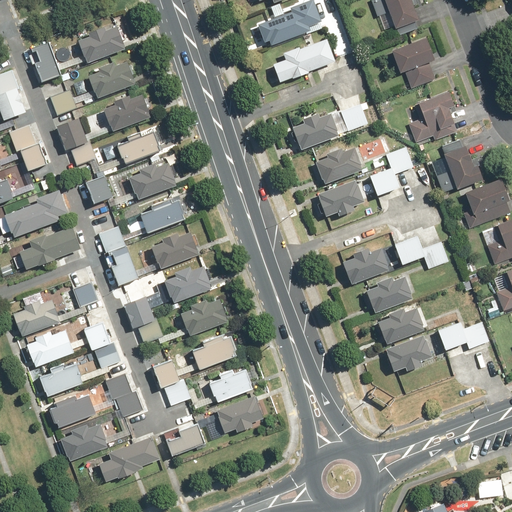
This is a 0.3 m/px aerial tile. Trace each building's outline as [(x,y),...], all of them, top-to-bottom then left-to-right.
[(295,12),(262,26),(269,43),(274,41),(277,48),(314,32),(312,28),(326,22),(316,0),(313,0),(293,8),(295,12)] [(419,4),(417,0),(388,0),(394,14),(393,15),(398,27),(402,35),(419,27),(416,22),(422,19),(416,6),(419,4)] [(120,25),(82,40),(91,64),(129,50),(120,25)] [(340,62),(330,38),(287,55),(289,60),(277,65),(284,84),(340,62)] [(439,61),(430,38),(395,52),(402,71),(403,71),(404,74),(407,73),(413,89),(437,80),(431,64),(439,61)] [(66,77),(52,43),(29,51),(31,55),(35,64),(44,86),(66,77)] [(103,68),(104,73),(92,77),(100,100),(142,87),(134,63),(120,67),(119,63),(103,68)] [(0,95),(0,97),(8,121),(30,114),(15,68),(0,73),(0,93),(1,96),(0,95)] [(72,91),(51,97),(57,116),(78,109),(72,91)] [(460,107),(454,93),(422,105),(427,120),(412,126),(419,144),(438,137),(440,141),(453,136),(450,126),(458,123),(453,110),(460,107)] [(119,101),(120,105),(107,109),(116,133),(157,118),(148,95),(133,100),(132,96),(119,101)] [(305,152),(344,137),(335,114),(323,118),(321,115),(308,120),(309,124),(296,128),(305,152)] [(83,120),(73,124),(82,146),(72,150),(78,167),(99,159),(93,144),(92,144),(83,120)] [(24,151),(30,172),(51,165),(45,143),(39,145),(32,123),(10,130),(17,153),(24,151)] [(128,165),(164,151),(158,134),(148,138),(145,131),(130,137),(133,143),(120,148),(128,165)] [(486,178),(469,135),(444,144),(449,157),(435,163),(446,193),(486,178)] [(416,167),(407,147),(389,155),(395,168),(374,176),(383,197),(405,188),(399,174),(416,167)] [(332,158),(319,163),(326,180),(327,180),(329,185),(366,171),(364,167),(366,166),(359,148),(347,152),(345,149),(330,155),(332,158)] [(181,188),(171,163),(160,167),(158,164),(144,169),(145,173),(132,178),(142,203),(181,188)] [(109,176),(85,184),(92,206),(116,198),(109,176)] [(0,205),(18,198),(11,180),(0,184),(0,183),(0,205)] [(369,203),(360,180),(321,195),(330,217),(342,212),(344,217),(358,211),(357,207),(369,203)] [(467,212),(474,228),(511,213),(511,206),(511,204),(511,203),(511,191),(508,180),(466,195),(471,210),(467,212)] [(0,222),(5,235),(13,232),(16,239),(64,221),(62,218),(72,214),(63,191),(41,199),(42,202),(7,216),(7,217),(0,219),(0,222)] [(149,228),(151,234),(190,219),(183,200),(174,203),(173,200),(154,207),(128,218),(134,234),(149,228)] [(511,221),(496,228),(503,245),(490,250),(496,264),(511,257),(511,221)] [(85,249),(75,226),(50,237),(48,233),(32,240),(35,246),(23,252),(32,272),(85,249)] [(121,226),(99,234),(107,256),(111,254),(112,258),(117,256),(120,265),(112,268),(117,280),(120,279),(123,286),(141,279),(121,226)] [(163,269),(202,255),(194,234),(179,240),(177,236),(165,240),(166,244),(155,248),(163,269)] [(422,235),(397,245),(406,266),(427,257),(432,269),(451,260),(443,241),(427,247),(422,235)] [(358,258),(347,263),(355,285),(393,270),(391,267),(392,266),(385,249),(374,253),(373,249),(357,255),(358,258)] [(181,276),(167,282),(176,305),(217,288),(208,265),(196,270),(195,266),(180,272),(181,276)] [(68,275),(80,309),(102,301),(90,267),(68,275)] [(511,271),(509,273),(511,279),(511,289),(499,295),(506,314),(511,312),(511,271)] [(382,287),(370,292),(379,314),(416,299),(415,295),(416,295),(409,277),(398,281),(396,278),(381,284),(382,287)] [(165,336),(149,297),(128,305),(144,345),(165,336)] [(197,309),(182,315),(192,338),(233,321),(223,299),(212,303),(210,299),(195,305),(197,309)] [(44,300),(28,306),(29,311),(18,315),(26,336),(65,321),(57,300),(45,305),(44,300)] [(393,318),(382,322),(390,345),(428,330),(426,326),(427,326),(420,308),(409,312),(408,308),(392,315),(393,318)] [(96,349),(102,367),(123,360),(118,342),(114,343),(107,321),(87,328),(94,350),(96,349)] [(466,323),(443,331),(451,353),(470,346),(471,348),(490,341),(484,323),(468,329),(466,323)] [(32,345),(39,367),(78,354),(70,331),(56,336),(55,332),(41,337),(42,341),(32,345)] [(202,372),(243,354),(234,332),(207,344),(208,347),(194,354),(202,372)] [(417,365),(418,369),(442,358),(431,332),(387,351),(397,374),(417,365)] [(166,387),(175,407),(192,400),(174,356),(152,365),(162,389),(166,387)] [(42,378),(50,398),(88,384),(80,365),(70,368),(69,364),(54,369),(55,373),(42,378)] [(257,389),(250,370),(239,374),(237,369),(223,374),(225,380),(215,383),(222,402),(257,389)] [(127,374),(105,382),(108,392),(105,393),(108,402),(118,399),(122,409),(116,411),(119,420),(146,410),(140,391),(133,393),(127,374)] [(265,417),(254,395),(219,412),(230,434),(244,428),(246,434),(259,427),(256,421),(265,417)] [(55,409),(62,428),(100,415),(93,396),(83,400),(82,396),(61,403),(62,406),(55,409)] [(185,436),(168,443),(174,459),(211,444),(202,423),(183,431),(185,436)] [(66,438),(74,460),(112,446),(104,424),(92,429),(91,424),(76,430),(77,434),(66,438)] [(146,466),(165,459),(157,438),(112,453),(115,460),(101,464),(108,486),(148,472),(146,466)]
